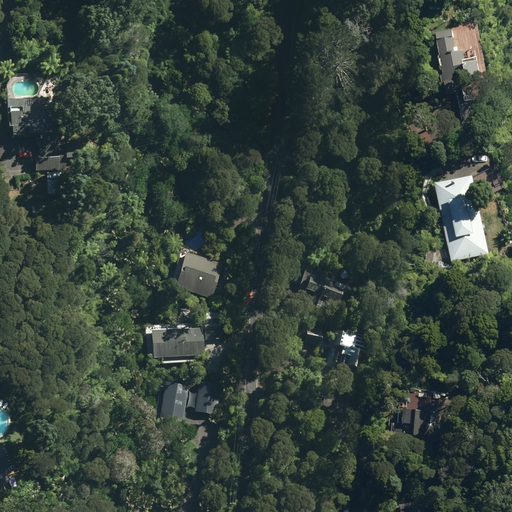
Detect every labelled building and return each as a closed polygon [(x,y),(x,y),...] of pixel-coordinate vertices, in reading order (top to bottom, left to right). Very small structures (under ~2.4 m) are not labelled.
[(457,51),(453,28),(437,31),(441,55),(438,55),(443,83),(446,82),(448,94),(457,92),(463,126),(485,122),(481,99),(478,100),(476,87),(468,88),(466,80),(484,76),(484,73),(486,72),(483,57),(466,60),(464,50),(457,51)] [(13,140),(57,138),(55,106),(48,106),(48,100),(8,102),(9,132),(13,132),(13,140)] [(67,163),(67,150),(67,146),(63,146),(63,142),(40,142),(40,159),(37,160),(37,173),(67,173),(67,163)] [(80,150),(67,150),(67,163),(80,163),(80,150)] [(51,185),(61,185),(61,177),(51,177),(51,185)] [(439,184),(454,265),(491,258),(476,177),(439,184)] [(211,299),(222,265),(184,253),(174,288),(211,299)] [(326,305),(337,308),(342,306),(348,309),(364,297),(359,290),(355,293),(352,290),(353,288),(348,282),(344,285),(335,281),(336,277),(307,266),(300,287),(314,292),(312,298),(315,307),(325,310),(326,305)] [(203,321),(205,340),(221,338),(219,319),(203,321)] [(162,358),(163,364),(194,361),(194,356),(204,355),(202,328),(148,331),(150,359),(162,358)] [(306,328),(303,342),(320,345),(323,332),(306,328)] [(350,336),(340,334),(341,331),(333,330),(328,349),(330,349),(326,366),(335,368),(335,371),(357,376),(366,343),(360,341),(361,336),(351,334),(350,336)] [(157,420),(182,424),(184,409),(194,411),(194,412),(216,415),(220,385),(188,380),(187,387),(163,382),(157,420)] [(342,411),(343,394),(322,394),(322,417),(347,418),(342,440),(351,442),(355,423),(357,424),(362,400),(352,398),(349,411),(342,411)] [(397,436),(439,440),(441,414),(400,410),(397,436)] [(0,484),(8,481),(3,470),(7,469),(0,449),(0,484)]
